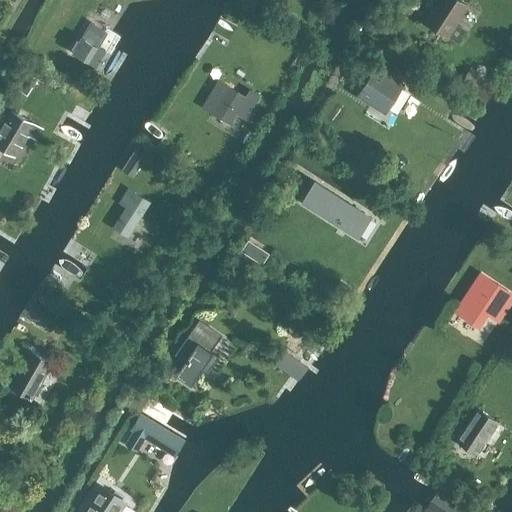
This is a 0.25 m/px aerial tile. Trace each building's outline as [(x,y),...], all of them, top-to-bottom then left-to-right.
[(447,36),(467,5),(459,0),(439,0),(426,22),(447,36)] [(76,52),(102,67),(110,53),(98,46),(106,32),(92,24),(76,52)] [(465,78),(491,94),(498,83),(472,66),(465,78)] [(385,111),(402,84),(377,67),(359,95),(385,111)] [(28,95),(36,83),(27,78),(20,89),(28,95)] [(221,81),(205,107),(230,122),(237,112),(246,117),(259,96),(249,90),(245,97),(221,81)] [(37,140),(43,129),(12,111),(0,131),(0,147),(15,156),(28,135),(37,140)] [(134,176),(146,159),(135,151),(123,169),(134,176)] [(315,183),(307,196),(337,215),(334,219),(353,231),(364,214),(315,183)] [(128,235),(132,229),(150,201),(129,188),(120,202),(127,206),(114,226),(128,235)] [(251,257),(257,246),(248,240),(241,251),(251,257)] [(231,290),(242,273),(232,267),(221,284),(231,290)] [(473,284),(455,311),(479,327),(488,313),(499,320),(508,307),(473,284)] [(21,314),(45,328),(54,312),(30,298),(21,314)] [(56,319),(69,329),(74,322),(61,312),(56,319)] [(178,349),(175,354),(185,361),(176,373),(191,384),(201,370),(203,367),(209,371),(219,356),(198,342),(193,348),(184,341),(178,349)] [(22,361),(9,385),(32,398),(53,361),(23,344),(16,357),(22,361)] [(458,419),(450,431),(459,437),(457,439),(472,450),(477,453),(487,439),(498,422),(478,408),(467,425),(458,419)] [(134,431),(126,444),(137,450),(145,437),(175,456),(184,441),(141,414),(131,429),(134,431)] [(117,511),(124,502),(101,486),(83,511),(117,511)]
